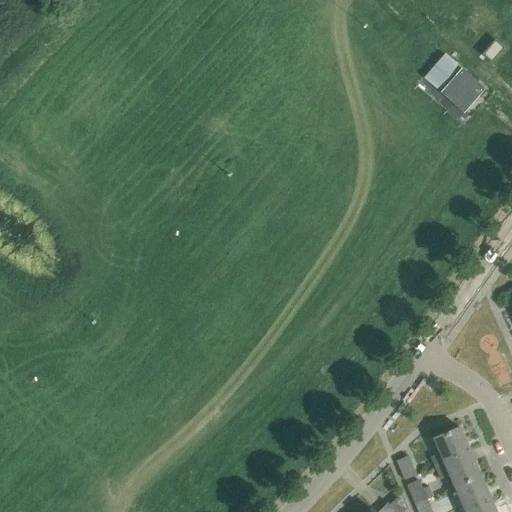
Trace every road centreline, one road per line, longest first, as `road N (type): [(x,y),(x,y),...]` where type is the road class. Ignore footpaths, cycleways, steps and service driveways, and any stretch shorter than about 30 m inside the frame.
road 1 (unclassified): [(287,511),(421,352)]
road 2 (unclassified): [(421,352),(511,226)]
road 3 (residential): [(511,455),(486,396),(421,352)]
